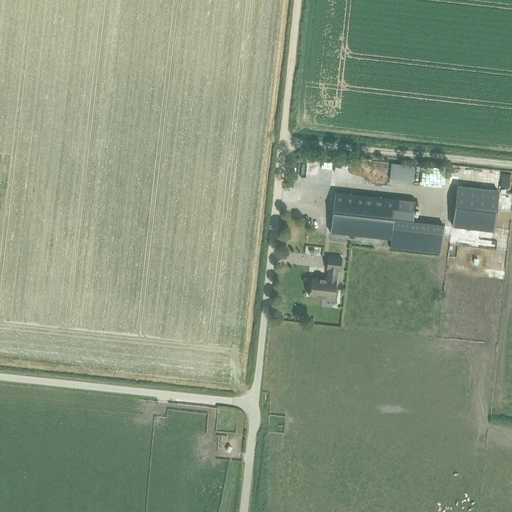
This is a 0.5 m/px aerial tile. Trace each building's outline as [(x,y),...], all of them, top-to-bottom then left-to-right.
[(338,161),(321,160),(320,174),(338,175),(338,161)] [(391,163),(390,175),(399,176),(401,164),(391,163)] [(452,227),(493,231),(498,191),(457,186),(452,227)] [(444,224),(413,221),(415,201),(344,193),(334,192),(330,232),(340,233),(350,235),(355,235),(390,239),(389,249),(441,255),(444,224)] [(308,295),(334,298),(337,270),(340,271),(341,258),(327,256),(326,269),(327,269),(327,277),(319,276),(319,279),(311,278),(310,289),(309,289),(308,295)]
